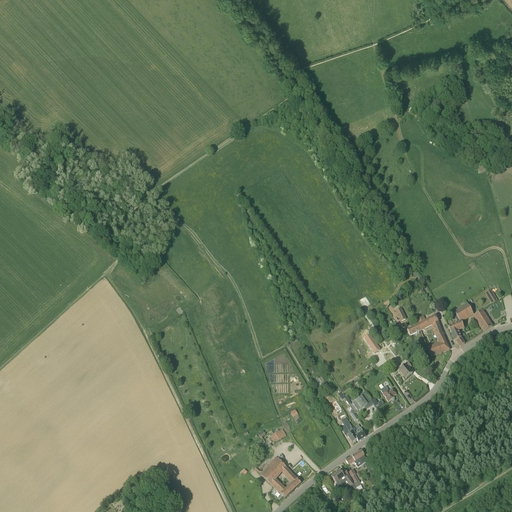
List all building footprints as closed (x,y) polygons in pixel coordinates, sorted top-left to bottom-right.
[(479,174),(486,171),(483,165),(478,167),(479,169),(478,170),(479,174)] [(491,304),(497,301),(491,290),(485,294),(491,304)] [(460,323),(473,315),(467,304),(454,312),(460,323)] [(400,323),(406,320),(400,309),(395,312),(400,323)] [(484,333),(492,327),(482,311),(473,316),(484,333)] [(425,321),(423,316),(416,319),(421,332),(432,327),(434,334),(442,332),(435,317),(425,321)] [(410,337),(421,332),(416,319),(418,324),(407,330),(410,337)] [(464,329),(460,323),(448,328),(450,333),(457,331),(464,329)] [(464,345),(461,340),(457,331),(450,333),(455,342),(456,342),(460,348),(464,345)] [(442,332),(434,334),(435,336),(438,344),(427,348),(431,358),(449,350),(442,332)] [(370,335),(364,339),(374,354),(380,350),(370,335)] [(404,381),(412,374),(408,369),(410,368),(406,363),(401,368),(402,369),(398,372),(404,378),(402,379),(404,381)] [(317,386),(324,381),(322,377),(315,381),(317,386)] [(383,394),(389,391),(387,386),(388,385),(385,382),(378,386),(383,394)] [(396,396),(392,389),(389,391),(383,395),(388,403),(394,399),(394,398),(396,396)] [(371,401),(364,392),(360,395),(361,397),(352,404),(358,412),(367,405),(369,409),(374,405),(371,401)] [(371,401),(374,405),(377,409),(384,404),(382,401),(378,404),(374,399),(371,401)] [(358,420),(352,411),(350,412),(355,421),(358,420)] [(352,430),(351,427),(346,420),(344,422),(348,429),(345,431),(347,433),(346,434),(352,444),(357,440),(358,442),(351,431),(352,430)] [(351,431),(358,442),(366,437),(360,429),(356,432),(352,426),(351,427),(352,430),(351,431)] [(274,444),(284,438),(280,431),(270,437),(274,444)] [(373,470),(361,451),(346,461),(348,465),(354,462),(360,459),(363,465),(364,464),(369,472),(373,470)] [(272,471),(269,468),(260,476),(285,499),(301,484),(277,459),(274,462),(277,465),(272,471)] [(359,481),(355,475),(356,474),(353,470),(349,473),(351,477),(352,477),(355,483),(354,484),(356,489),(361,486),(359,481)] [(348,475),(345,471),(341,473),(340,471),(331,478),(336,485),(337,484),(338,486),(339,486),(341,485),(341,483),(340,482),(344,479),(350,487),(354,485),(348,475)]
